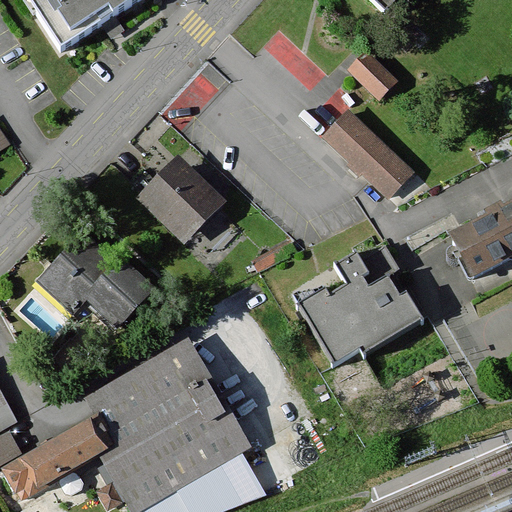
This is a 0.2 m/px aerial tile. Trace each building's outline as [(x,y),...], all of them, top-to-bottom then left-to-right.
[(32,0),(27,4),(62,55),(143,0),(142,0),(32,0)] [(369,0),(378,8),(379,9),(388,0),(397,0),(401,3),(402,0),(369,0)] [(353,72),(349,75),(355,81),(376,101),(394,82),(368,57),(353,72)] [(393,197),(412,175),(348,118),(329,140),(393,197)] [(0,148),(9,144),(0,130),(0,148)] [(149,203),(183,236),(212,206),(178,173),(149,203)] [(511,215),(455,244),(474,281),(511,261),(511,215)] [(146,297),(82,242),(41,289),(74,317),(89,299),(121,327),(146,297)] [(297,308),(332,367),(358,353),(364,361),(421,322),(406,298),(401,302),(389,281),(400,275),(385,251),(361,266),(356,257),(334,271),(346,290),(327,302),(321,293),(297,308)] [(131,511),(142,511),(241,455),(188,366),(97,418),(3,469),(22,499),(99,457),(131,511)] [(0,431),(10,426),(0,406),(0,431)] [(0,464),(21,453),(9,432),(0,436),(0,464)] [(213,511),(263,493),(241,455),(142,511),(213,511)] [(121,502),(111,483),(97,491),(107,510),(121,502)]
